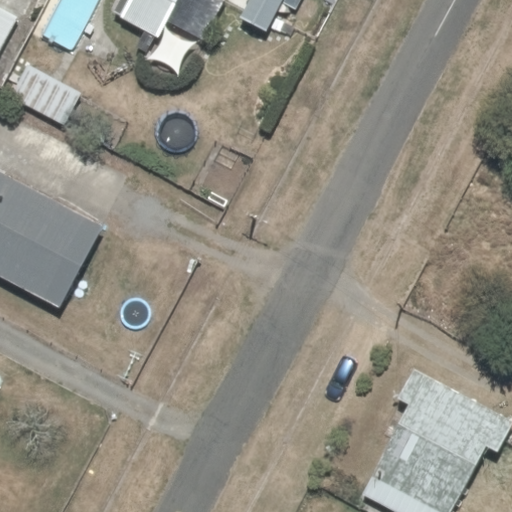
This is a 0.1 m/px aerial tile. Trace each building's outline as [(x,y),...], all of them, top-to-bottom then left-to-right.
[(128,0),(120,16),(159,37),(178,0),(128,0)] [(283,0),(245,0),(237,20),(270,33),(283,0)] [(0,50),(18,16),(0,6),(0,50)] [(82,92),(29,63),(11,95),(64,125),(82,92)] [(99,223),(0,172),(0,277),(56,307),(99,223)] [(511,426),(511,419),(412,371),(398,401),(405,404),(361,495),(395,511),(449,511),(482,444),(499,453),(511,426)]
